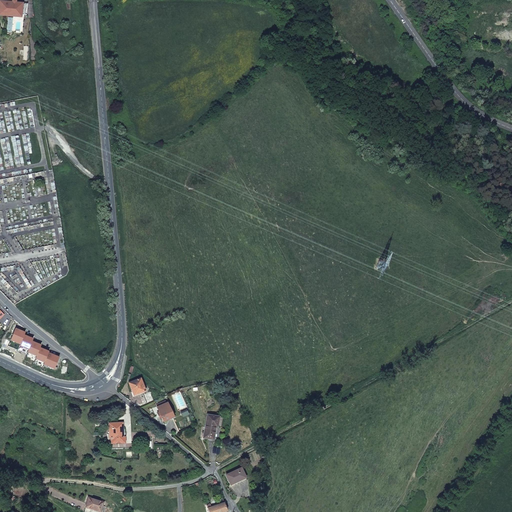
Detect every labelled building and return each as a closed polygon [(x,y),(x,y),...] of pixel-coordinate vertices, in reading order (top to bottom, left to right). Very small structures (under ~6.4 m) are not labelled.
[(22,15),(26,15),(28,3),(16,2),(16,0),(12,0),(12,2),(0,1),(0,2),(0,14),(10,16),(21,17),(22,15)] [(511,28),(483,22),(480,37),(511,43),(511,28)] [(20,344),(24,334),(26,331),(21,329),(16,327),(11,339),(20,344)] [(28,349),(32,341),(33,337),(29,336),(24,334),(20,344),(20,346),(28,349)] [(37,355),(40,347),(41,344),(36,342),(32,341),(28,349),(27,352),(37,355)] [(45,362),(49,352),(49,350),(45,348),(40,347),(37,355),(35,358),(45,362)] [(54,368),(59,356),(54,354),(49,352),(45,362),(44,364),(54,368)] [(140,378),(127,383),(132,396),(145,391),(140,378)] [(163,422),(172,419),(166,403),(165,404),(157,407),(163,422)] [(206,415),(202,438),(213,440),(215,427),(217,427),(218,417),(206,415)] [(109,437),(107,437),(108,443),(124,442),(123,430),(122,430),(121,423),(108,423),(109,437)] [(240,470),(226,476),(230,485),(244,479),(240,470)] [(103,511),(104,503),(102,502),(88,498),(84,507),(85,508),(83,511),(103,511)] [(217,504),(205,509),(206,511),(224,511),(226,511),(222,500),(217,502),(217,504)]
